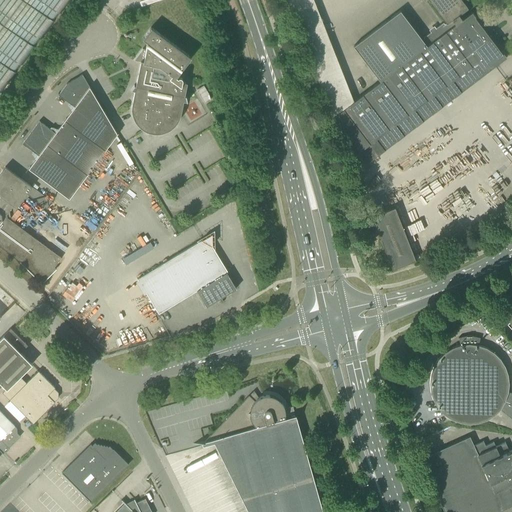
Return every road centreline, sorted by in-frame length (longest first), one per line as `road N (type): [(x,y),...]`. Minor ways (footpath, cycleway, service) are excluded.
road 1 (unknown): [(251,293),(118,341),(94,291),(107,259)]
road 2 (secondary): [(303,173),(248,0)]
road 3 (unclassified): [(113,391),(0,275)]
road 4 (secondary): [(328,331),(362,458),(376,479)]
road 5 (secondary): [(376,479),(377,451),(348,326)]
road 6 (unclassified): [(0,498),(113,391)]
road 7 (secondary): [(303,173),(302,214),(324,316)]
road 8 (secondary): [(344,312),(303,173)]
road 9 (unclassified): [(0,141),(54,70),(95,38)]
road 10 (unclassified): [(177,511),(113,391)]
road 11 (unknown): [(170,244),(209,222),(225,223),(251,293)]
road 12 (unclassified): [(113,391),(238,347)]
